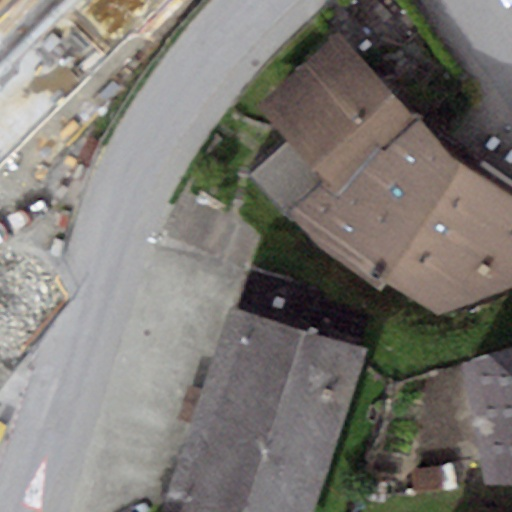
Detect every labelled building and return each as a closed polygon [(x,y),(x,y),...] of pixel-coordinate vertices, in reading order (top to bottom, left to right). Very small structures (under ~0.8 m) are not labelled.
[(0,0),(0,137),(133,0),(0,0)] [(256,109),(288,142),(337,195),(420,117),(339,31),(256,109)] [(511,196),(458,164),(420,117),(337,195),(288,142),(253,177),(290,214),(438,316),(511,289),(511,196)] [(316,511),(366,350),(230,308),(167,511),(316,511)] [(511,353),(465,368),(491,482),(511,479),(511,353)]
